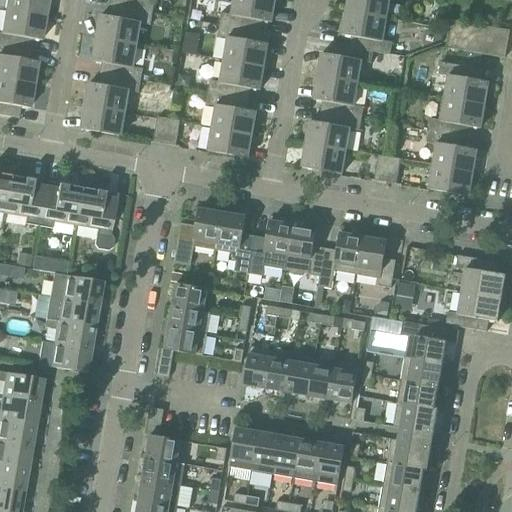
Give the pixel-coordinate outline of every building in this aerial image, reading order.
[(8,0),(7,11),(46,18),(49,0),(8,0)] [(113,0),(112,6),(153,13),(156,1),(148,0),(113,0)] [(223,13),(220,25),(262,32),(263,21),(272,23),(276,0),(234,0),(232,15),(223,13)] [(349,0),(347,12),(387,19),(390,0),(349,0)] [(101,15),(97,38),(138,45),(142,23),(151,25),(153,13),(112,6),(111,17),(101,15)] [(0,32),(0,44),(31,50),(33,39),(42,41),(46,18),(7,11),(3,33),(0,32)] [(352,36),(350,47),(374,52),(391,55),(393,42),(383,41),(387,19),(347,12),(343,35),(352,36)] [(451,20),(447,48),(506,58),(511,31),(451,20)] [(228,38),(224,60),(265,67),(269,44),(260,43),(262,32),(220,25),(218,37),(228,38)] [(103,63),(101,74),(142,81),(144,69),(134,67),(138,45),(97,38),(94,62),(103,63)] [(0,79),(34,85),(38,62),(29,61),(31,50),(0,44),(0,79)] [(322,53),(318,77),(359,84),(362,62),(372,63),(374,52),(350,47),(333,44),(331,55),(322,53)] [(211,81),(209,93),(250,100),(252,89),(261,91),(265,67),(224,60),(221,82),(211,81)] [(449,77),(445,99),(485,106),(489,83),(480,81),(482,70),(441,62),(439,75),(449,77)] [(90,83),(86,106),(126,113),(130,91),(140,93),(142,81),(101,74),(99,85),(90,83)] [(179,86),(189,88),(191,78),(180,76),(179,86)] [(323,101),(322,112),(363,119),(365,107),(355,106),(359,84),(318,77),(314,100),(323,101)] [(34,85),(0,79),(0,115),(19,118),(21,107),(30,109),(34,85)] [(216,106),(213,128),(253,135),(257,112),(248,110),(250,100),(209,93),(207,105),(216,106)] [(431,119),(429,131),(470,138),(472,127),(481,129),(485,106),(445,99),(441,121),(431,119)] [(126,113),(86,106),(82,129),(122,136),(126,113)] [(311,121),(307,144),(347,151),(351,129),(361,131),(363,119),(322,112),(320,123),(311,121)] [(154,142),(165,144),(170,119),(159,117),(154,142)] [(170,119),(165,144),(177,146),(181,121),(170,119)] [(253,135),(213,128),(209,151),(249,158),(249,156),(253,135)] [(437,145),(433,166),(474,173),(478,150),(469,149),(470,138),(429,131),(427,143),(437,145)] [(347,151),(307,144),(303,168),(343,175),(347,151)] [(375,180),(386,182),(390,157),(379,155),(375,180)] [(390,157),(386,182),(397,184),(402,159),(390,157)] [(474,173),(433,166),(429,190),(470,197),(474,173)] [(0,212),(5,213),(11,176),(0,174),(0,212)] [(26,224),(39,227),(46,186),(23,182),(24,178),(11,176),(5,213),(27,217),(26,224)] [(54,222),(76,226),(82,188),(70,186),(69,190),(46,186),(39,227),(53,229),(54,222)] [(82,188),(76,226),(98,229),(96,245),(98,249),(109,251),(113,248),(114,240),(111,235),(118,195),(117,194),(116,198),(94,194),(94,191),(82,188)] [(195,247),(217,251),(223,213),(200,209),(197,226),(181,224),(175,263),(191,266),(195,247)] [(235,271),(249,274),(256,236),(243,234),(246,217),(223,213),(217,251),(231,253),(237,262),(235,271)] [(265,266),(286,270),(294,225),(270,221),(268,238),(256,236),(249,274),(263,276),(265,266)] [(307,274),(321,276),(326,249),(314,247),(317,229),(294,225),(286,270),(289,271),(291,272),(292,274),(295,275),(297,275),(298,276),(300,276),(303,275),(305,275),(307,274)] [(326,249),(321,276),(319,287),(333,289),(336,271),(358,275),(364,237),(341,233),(338,251),(326,249)] [(387,241),(364,237),(358,275),(380,279),(378,286),(392,288),(397,261),(384,259),(387,241)] [(19,255),(17,266),(30,268),(32,257),(19,255)] [(466,270),(463,292),(503,299),(507,276),(498,274),(500,263),(459,256),(456,268),(466,270)] [(101,266),(100,272),(104,277),(110,278),(115,274),(116,268),(112,263),(106,262),(101,266)] [(0,275),(9,277),(10,267),(0,264),(0,275)] [(53,282),(50,297),(99,305),(103,282),(67,276),(54,274),(53,282)] [(173,274),(171,283),(186,286),(188,277),(173,274)] [(399,282),(394,306),(412,309),(416,285),(399,282)] [(177,284),(173,306),(204,312),(208,290),(177,284)] [(0,288),(0,301),(7,303),(10,290),(0,288)] [(503,299),(463,292),(459,314),(449,312),(447,325),(488,332),(490,320),(499,322),(503,299)] [(50,297),(47,319),(95,328),(99,305),(50,297)] [(340,305),(339,312),(351,314),(353,302),(346,301),(340,305)] [(382,303),(377,306),(375,314),(388,316),(390,304),(382,303)] [(173,306),(169,328),(208,334),(212,313),(204,312),(173,306)] [(243,306),(241,318),(250,320),(252,307),(243,306)] [(267,315),(279,317),(281,308),(268,306),(267,315)] [(281,308),(279,317),(292,319),(293,310),(281,308)] [(309,322),(322,324),(323,315),(311,313),(309,322)] [(323,315),(322,324),(334,326),(336,318),(323,315)] [(374,317),(372,329),(402,335),(409,336),(406,359),(443,365),(447,342),(437,340),(439,328),(438,328),(427,326),(404,322),(374,317)] [(250,320),(241,318),(239,331),(248,332),(250,320)] [(47,319),(45,327),(57,329),(54,344),(92,350),(95,328),(47,319)] [(354,321),(353,330),(365,332),(366,323),(354,321)] [(169,328),(166,349),(165,350),(175,351),(204,356),(208,334),(169,328)] [(40,356),(39,365),(88,374),(92,350),(54,344),(43,342),(40,356)] [(245,385),(267,389),(273,350),(252,347),(250,355),(250,354),(245,385)] [(165,350),(166,349),(162,349),(157,376),(170,378),(174,354),(175,351),(165,350)] [(244,350),(236,349),(233,361),(242,363),(244,350)] [(267,389),(288,393),(295,354),(273,350),(267,389)] [(288,393),(309,396),(316,358),(295,354),(288,393)] [(309,396),(330,400),(337,361),(316,358),(309,396)] [(406,359),(402,381),(439,388),(443,365),(406,359)] [(337,361),(330,400),(352,404),(359,365),(337,361)] [(366,362),(364,374),(372,375),(374,363),(366,362)] [(0,371),(0,380),(6,382),(3,396),(40,403),(44,380),(0,371)] [(372,375),(364,374),(361,386),(370,388),(372,375)] [(402,381),(398,403),(436,410),(436,409),(439,388),(402,381)] [(0,410),(0,418),(36,425),(40,403),(3,396),(1,411),(0,410)] [(401,428),(400,434),(434,440),(439,409),(436,409),(436,410),(398,403),(394,427),(401,428)] [(147,435),(151,436),(160,437),(165,410),(152,408),(147,435)] [(358,408),(356,421),(364,422),(366,410),(358,408)] [(0,418),(0,441),(33,448),(36,425),(0,418)] [(230,467),(252,471),(259,432),(237,429),(230,467)] [(252,471),(274,475),(280,436),(259,432),(252,471)] [(392,439),(388,463),(425,469),(425,471),(428,471),(433,446),(434,440),(400,434),(399,440),(392,439)] [(151,436),(147,458),(178,463),(181,441),(160,437),(151,436)] [(274,475),(295,478),(302,440),(280,436),(274,475)] [(295,478),(316,482),(323,443),(302,440),(295,478)] [(0,465),(29,470),(33,448),(0,441),(0,465)] [(323,443),(316,482),(338,486),(345,447),(323,443)] [(352,444),(350,456),(359,457),(361,446),(352,444)] [(219,448),(216,460),(225,462),(227,449),(219,448)] [(147,458),(143,479),(182,486),(186,464),(178,463),(147,458)] [(388,463),(384,485),(422,492),(425,471),(425,469),(388,463)] [(0,465),(0,488),(25,492),(29,470),(0,465)] [(348,466),(346,479),(354,480),(356,468),(348,466)] [(213,478),(211,491),(220,492),(222,480),(213,478)] [(143,479),(140,500),(178,507),(182,486),(143,479)] [(354,480),(346,479),(343,491),(352,493),(354,480)] [(384,485),(380,508),(403,511),(418,511),(422,492),(384,485)] [(0,511),(5,511),(21,511),(25,492),(0,488),(0,511)] [(220,492),(211,491),(209,503),(218,505),(220,492)] [(234,502),(246,505),(248,496),(236,494),(234,502)] [(248,496),(246,505),(259,507),(260,498),(248,496)] [(140,500),(137,511),(177,511),(178,507),(140,500)] [(277,510),(289,511),(291,503),(278,501),(277,510)] [(291,503),(289,511),(301,511),(303,506),(291,503)]
